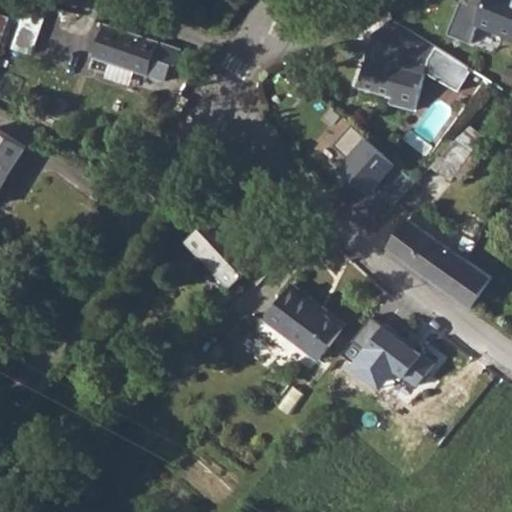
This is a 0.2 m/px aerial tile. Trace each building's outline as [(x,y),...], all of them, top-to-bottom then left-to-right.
[(505,28),(511,30),(511,0),(463,0),(451,31),(475,41),(483,24),(503,31),(505,28)] [(0,43),(10,15),(0,11),(0,43)] [(372,29),(356,83),(390,94),(388,99),(410,106),(421,72),(459,85),(473,64),(393,12),(373,24),(372,29)] [(127,32),(110,25),(97,57),(114,64),(127,32)] [(148,79),(152,76),(163,46),(127,32),(114,64),(148,79)] [(181,65),(185,54),(163,46),(152,76),(168,83),(176,64),(181,65)] [(399,162),(357,122),(338,142),(351,155),(342,164),(375,192),(399,162)] [(0,199),(31,149),(0,131),(0,199)] [(471,146),(455,135),(450,141),(440,150),(430,161),(452,175),(471,146)] [(200,213),(173,243),(219,286),(247,255),(200,213)] [(405,214),(386,242),(391,248),(413,262),(465,299),(487,268),(463,253),(405,214)] [(260,308),(256,314),(312,356),(335,322),(303,301),(307,296),(280,277),(260,308)] [(366,331),(349,354),(390,385),(408,361),(366,331)]
